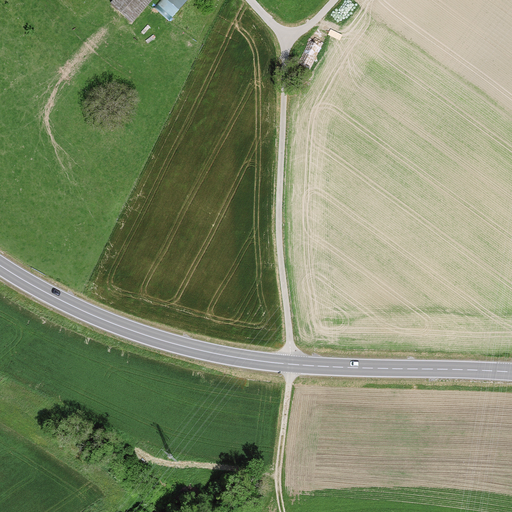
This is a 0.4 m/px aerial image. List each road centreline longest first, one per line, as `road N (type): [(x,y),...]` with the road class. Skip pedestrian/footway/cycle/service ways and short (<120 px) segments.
road 1 (residential): [(293,366),(279,205),(285,35)]
road 2 (secondary): [(293,366),(176,347),(0,265)]
road 3 (secondary): [(511,372),(293,366)]
